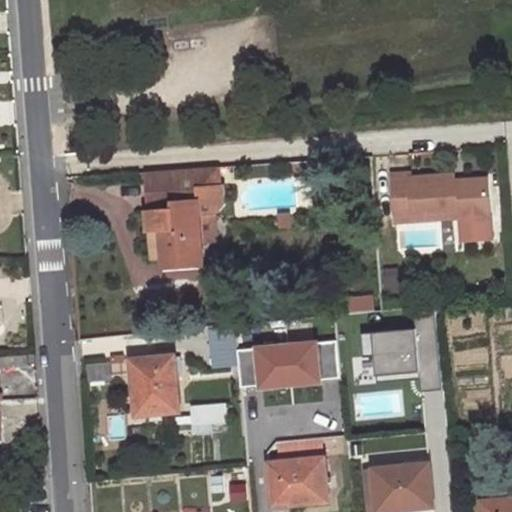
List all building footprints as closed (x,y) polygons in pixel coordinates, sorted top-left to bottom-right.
[(293,163),(294,179),(310,179),(308,162),(293,163)] [(161,232),(165,272),(205,269),(208,269),(205,243),(202,214),(217,214),(225,204),(224,188),(221,188),(220,169),(147,174),(150,211),(147,211),(149,233),(161,232)] [(398,223),(458,218),(490,216),(488,180),(455,182),(455,176),(412,179),(412,174),(395,175),(398,223)] [(219,243),(217,214),(202,214),(205,243),(219,243)] [(290,214),(279,215),(280,229),(291,228),(290,214)] [(348,301),(349,314),(376,311),(375,298),(348,301)] [(438,327),(364,334),(366,358),(377,357),(379,377),(422,372),(424,392),(444,390),(438,327)] [(181,413),(176,357),(135,361),(137,379),(134,380),(138,417),(181,413)] [(193,431),(230,429),(228,405),(192,407),(193,431)] [(330,503),(326,459),(270,465),(275,504),(294,502),(294,506),(330,503)] [(436,504),(432,463),(375,469),(380,511),(391,511),(417,509),(416,506),(436,504)] [(511,511),(511,499),(483,502),(483,511),(511,511)]
